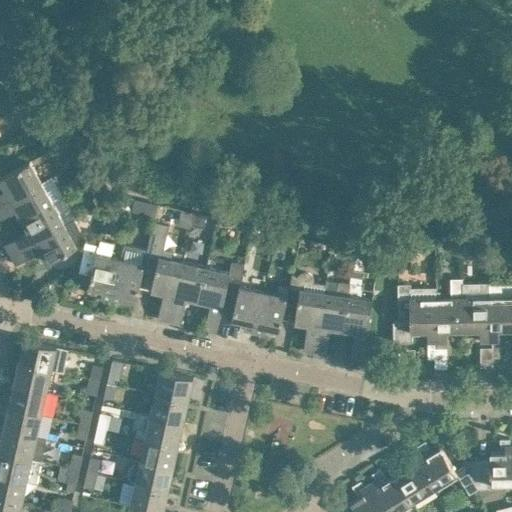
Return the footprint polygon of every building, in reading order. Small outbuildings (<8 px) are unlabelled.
[(24,109),(34,103),(29,93),(19,99),(24,109)] [(86,156),(79,160),(86,172),(93,168),(86,156)] [(0,204),(42,181),(42,180),(30,159),(0,176),(0,177),(6,188),(0,190),(0,204)] [(63,196),(52,175),(42,180),(42,181),(0,204),(0,217),(17,208),(23,219),(54,202),(53,201),(63,196)] [(110,194),(107,192),(99,177),(89,182),(96,196),(93,197),(97,205),(110,199),(110,194)] [(156,214),(158,204),(159,202),(137,196),(136,199),(133,209),(156,214)] [(65,223),(54,202),(23,219),(29,230),(5,243),(11,253),(65,223)] [(140,282),(152,285),(162,249),(163,249),(169,223),(153,220),(147,248),(124,242),(121,256),(122,256),(112,298),(122,300),(124,293),(137,296),(140,282)] [(47,261),(77,245),(65,223),(11,253),(16,264),(41,250),(47,261)] [(103,288),(101,296),(112,298),(122,256),(121,256),(110,253),(113,241),(100,238),(99,244),(86,241),(79,268),(92,271),(89,286),(103,288)] [(353,258),(354,258),(355,248),(343,246),(342,255),(353,257),(353,258)] [(364,249),(355,248),(354,258),(362,260),(364,249)] [(158,317),(169,320),(184,259),(171,256),(172,251),(163,249),(162,249),(152,285),(152,288),(164,291),(158,317)] [(199,299),(207,265),(184,259),(169,320),(181,323),(187,296),(199,299)] [(244,263),(231,260),(228,270),(207,265),(199,299),(211,302),(205,328),(217,331),(223,302),(230,274),(240,276),(244,263)] [(292,274),(289,286),(289,288),(299,290),(296,318),(295,321),(308,323),(304,350),(315,351),(324,290),(323,290),(324,282),(314,280),(313,274),(309,270),(303,271),(299,272),(298,275),(292,274)] [(245,321),(244,328),(255,331),(264,290),(241,285),(243,277),(240,276),(230,274),(223,302),(235,304),(232,318),(245,321)] [(462,276),(450,276),(451,296),(437,296),(437,341),(447,341),(447,329),(463,328),(463,281),(462,281),(462,276)] [(350,281),(338,279),(335,292),(324,290),(315,351),(327,353),(331,326),(343,328),(350,281)] [(359,295),(361,282),(350,281),(343,328),(355,330),(351,357),(363,359),(366,339),(372,297),(359,295)] [(488,283),(488,281),(463,281),(463,328),(480,328),(480,340),(490,340),(490,283),(488,283)] [(435,357),(435,341),(437,341),(437,296),(437,285),(411,286),(411,282),(399,282),(399,319),(393,319),(393,342),(412,341),(412,333),(428,333),(428,357),(435,357)] [(511,282),(490,283),(490,340),(492,340),(492,356),(499,356),(499,328),(511,327),(511,282)] [(289,286),(278,284),(276,293),(264,290),(255,331),(265,333),(267,326),(280,329),(283,315),(296,318),(299,290),(289,288),(289,286)] [(24,337),(19,361),(52,368),(57,345),(24,337)] [(107,381),(119,384),(124,360),(113,358),(107,381)] [(19,361),(14,382),(47,390),(52,368),(19,361)] [(94,363),(90,377),(100,379),(103,365),(94,363)] [(161,369),(155,392),(188,399),(194,376),(161,369)] [(96,393),(100,379),(90,377),(87,391),(96,393)] [(117,384),(119,384),(107,381),(104,395),(114,397),(117,384)] [(14,382),(9,405),(42,412),(47,390),(14,382)] [(155,392),(150,414),(183,422),(188,399),(155,392)] [(42,412),(9,405),(4,428),(37,435),(42,412)] [(84,407),(81,421),(90,424),(94,409),(84,407)] [(101,411),(97,425),(107,428),(110,413),(101,411)] [(140,412),(136,434),(145,437),(178,444),(183,422),(150,414),(140,412)] [(87,439),(90,424),(81,421),(77,437),(87,439)] [(94,440),(104,442),(107,428),(97,425),(94,440)] [(37,435),(4,428),(0,444),(0,450),(32,457),(37,435)] [(140,459),(173,466),(178,444),(145,437),(140,459)] [(490,459),(471,459),(480,488),(492,488),(492,482),(511,482),(511,444),(510,444),(510,437),(500,437),(500,451),(490,451),(490,459)] [(470,494),(480,488),(471,459),(455,469),(441,446),(432,451),(425,440),(417,445),(420,451),(415,454),(435,488),(457,474),(470,494)] [(0,450),(0,473),(27,479),(32,457),(0,450)] [(74,452),(71,466),(80,468),(83,454),(74,452)] [(404,468),(396,473),(413,501),(435,488),(415,454),(409,458),(405,452),(397,457),(404,468)] [(91,456),(87,470),(97,472),(100,458),(91,456)] [(130,478),(133,480),(135,481),(168,488),(173,466),(140,459),(135,458),(133,464),(131,465),(129,467),(128,469),(127,471),(128,474),(130,478)] [(76,483),(80,468),(71,466),(67,481),(76,483)] [(376,478),(370,481),(387,511),(395,511),(413,501),(396,473),(388,478),(381,467),(372,472),(376,478)] [(94,486),(97,472),(87,470),(84,484),(94,486)] [(0,473),(0,496),(22,502),(27,479),(0,473)] [(387,511),(370,481),(365,485),(361,479),(352,485),(359,496),(351,501),(357,511),(387,511)] [(163,511),(168,488),(135,481),(130,504),(163,511)] [(60,510),(61,510),(68,511),(69,511),(73,498),(57,494),(54,508),(60,510)] [(0,511),(19,511),(22,502),(0,496),(0,511)]
